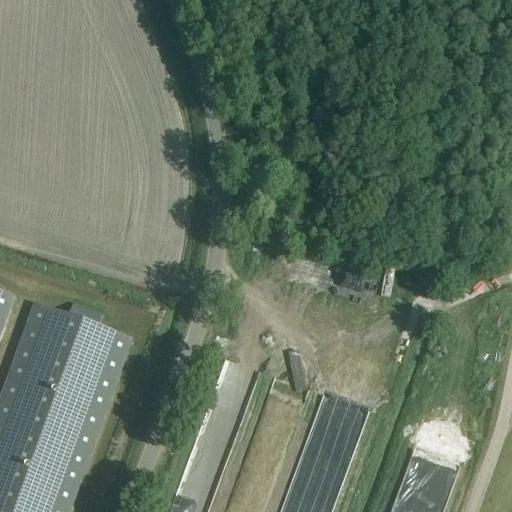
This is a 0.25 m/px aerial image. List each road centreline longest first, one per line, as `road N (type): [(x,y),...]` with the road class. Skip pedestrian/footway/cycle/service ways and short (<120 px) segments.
road 1 (unclassified): [(124,511),(193,337),(216,257),(224,187),(220,117),(179,0)]
road 2 (track): [(511,369),(472,511)]
